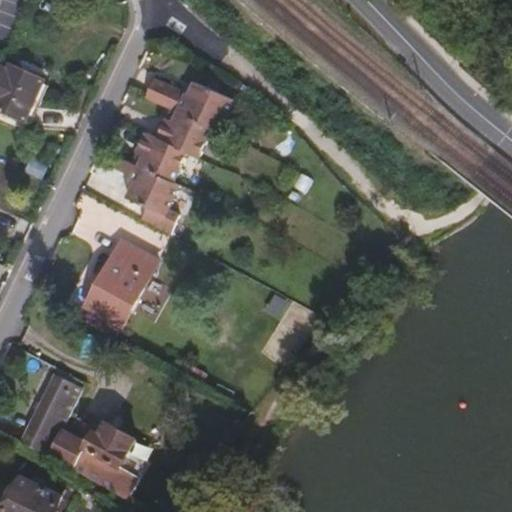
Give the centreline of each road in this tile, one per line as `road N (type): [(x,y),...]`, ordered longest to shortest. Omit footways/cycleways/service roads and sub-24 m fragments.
road 1 (residential): [(0,338),(150,22),(148,0)]
road 2 (residential): [(502,134),(355,0)]
